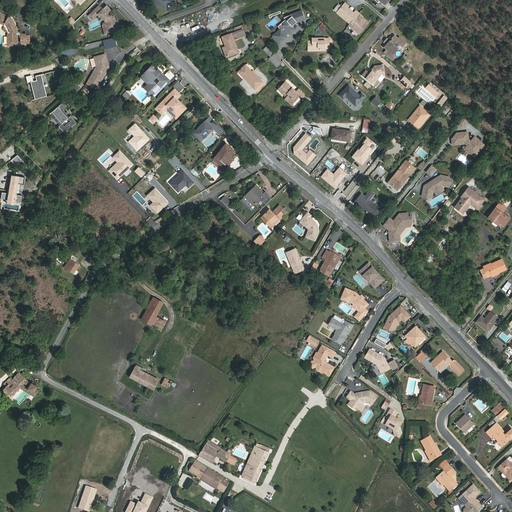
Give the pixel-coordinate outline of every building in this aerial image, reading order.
[(174,7),(176,2),(172,0),(152,0),(157,2),(156,4),(167,9),(169,4),(174,7)] [(353,13),(348,8),(343,4),(342,6),(339,4),(338,4),(334,8),(334,10),(337,12),(336,12),(351,24),(350,25),(354,29),(363,18),(358,15),(359,14),(355,10),(353,13)] [(100,5),(90,15),(94,19),(99,13),(105,19),(106,21),(104,23),(105,23),(103,25),(103,28),(105,34),(119,30),(118,24),(116,23),(118,21),(115,18),(115,17),(114,16),(113,16),(112,15),(111,17),(107,13),(111,9),(107,5),(103,9),(100,5)] [(273,36),(280,43),(287,36),(286,35),(289,33),(289,34),(290,34),(295,30),(292,26),(297,22),(305,19),(302,11),(291,15),(286,19),(287,20),(284,23),(283,27),(285,28),(282,31),(281,29),(273,36)] [(16,33),(18,33),(18,29),(11,18),(0,12),(0,22),(6,25),(9,32),(9,35),(8,35),(8,46),(18,46),(18,35),(16,35),(16,33)] [(71,25),(75,21),(71,16),(66,20),(71,25)] [(267,22),(261,29),(266,32),(271,25),(267,22)] [(275,29),(271,25),(266,32),(270,36),(275,29)] [(233,39),(245,35),(243,30),(222,37),(226,47),(223,48),(226,56),(238,52),(233,39)] [(390,41),(389,43),(385,40),(382,44),(384,46),(382,49),(392,57),(399,49),(401,50),(405,45),(398,40),(397,41),(393,37),(390,40),(390,41)] [(325,41),(329,41),(329,38),(312,38),(312,41),(308,41),(307,49),(318,49),(320,49),(320,50),(325,50),(325,48),(325,41)] [(263,50),(269,56),(273,53),(266,46),(263,50)] [(59,52),(60,57),(77,52),(75,47),(59,52)] [(274,53),(276,56),(280,53),(274,47),(270,50),(274,53)] [(276,67),(282,62),(276,56),(274,53),(269,58),(276,67)] [(106,55),(95,58),(98,66),(98,67),(88,84),(97,89),(109,69),(108,66),(109,66),(106,55)] [(409,72),(411,69),(401,62),(399,65),(409,72)] [(254,89),(256,87),(261,82),(245,65),(238,72),(254,89)] [(148,84),(144,88),(153,97),(169,81),(164,76),(163,77),(159,73),(157,74),(156,73),(157,72),(151,67),(144,74),(148,78),(148,84)] [(376,81),(379,76),(383,76),(381,68),(375,69),(373,70),(369,74),(368,76),(366,75),(364,74),(362,77),(372,86),(372,85),(376,81)] [(53,71),(56,84),(62,83),(59,70),(53,71)] [(31,82),(35,99),(47,96),(41,74),(37,75),(38,80),(37,80),(33,81),(31,82)] [(411,82),(404,77),(400,83),(407,87),(411,82)] [(286,97),(293,103),(301,95),(298,93),(301,90),(299,88),(296,91),(285,81),(278,89),(285,95),(287,93),(289,94),(287,96),(286,97)] [(261,82),(256,87),(258,90),(264,85),(261,82)] [(82,87),(78,83),(71,89),(75,93),(82,87)] [(433,88),(435,86),(431,83),(429,85),(429,84),(425,88),(435,97),(439,93),(433,88)] [(174,90),(171,94),(175,98),(174,98),(176,100),(180,95),(174,90)] [(346,92),(339,101),(343,104),(346,101),(356,110),(365,100),(361,97),(359,99),(350,92),(348,94),(346,92)] [(171,94),(156,109),(162,114),(166,110),(168,108),(174,113),(172,115),(176,119),(186,109),(182,105),(176,100),(174,98),(175,98),(171,94)] [(286,97),(284,99),(291,105),(293,103),(286,97)] [(262,106),(257,101),(250,108),(255,113),(262,106)] [(64,102),(52,112),(62,124),(60,125),(59,126),(64,133),(77,122),(71,116),(68,118),(62,111),(67,106),(64,102)] [(418,127),(429,114),(420,106),(408,120),(418,127)] [(52,112),(50,114),(60,125),(62,124),(52,112)] [(193,133),(199,139),(204,134),(206,136),(213,128),(220,135),(224,131),(214,120),(210,124),(209,122),(213,119),(210,116),(193,133)] [(368,133),(370,120),(364,119),(362,132),(368,133)] [(466,122),(462,119),(456,126),(460,129),(466,122)] [(150,139),(136,124),(129,130),(135,136),(130,141),(138,150),(150,139)] [(349,141),(351,132),(333,129),(332,138),(349,141)] [(482,146),(472,139),(468,144),(466,142),(465,134),(455,135),(450,141),(451,147),(464,145),(466,147),(463,151),(468,155),(470,153),(471,153),(474,156),(482,146)] [(304,152),(313,141),(308,136),(295,150),(296,156),(309,167),(317,158),(311,153),(308,156),(304,152)] [(352,157),(361,164),(372,150),(368,147),(371,142),(366,138),(362,143),(363,143),(359,149),(358,148),(352,157)] [(235,151),(226,144),(214,159),(222,166),(230,156),(235,151)] [(132,165),(120,151),(113,157),(118,162),(109,170),(117,179),(132,165)] [(10,161),(13,165),(21,159),(17,155),(10,161)] [(230,156),(222,166),(225,168),(233,158),(230,156)] [(409,157),(405,163),(388,183),(397,190),(413,169),(410,167),(415,161),(409,157)] [(147,173),(141,167),(137,171),(143,177),(147,173)] [(193,168),(190,171),(196,177),(199,174),(193,168)] [(321,177),(335,188),(337,185),(336,184),(339,180),(340,181),(346,173),(339,168),(333,174),(327,169),(321,177)] [(434,171),(429,168),(425,173),(430,177),(434,171)] [(188,187),(190,185),(193,182),(182,170),(179,173),(180,175),(178,176),(170,183),(178,191),(186,184),(188,187)] [(18,195),(19,184),(25,184),(26,177),(20,176),(12,176),(11,184),(10,194),(9,194),(3,193),(3,199),(9,200),(17,201),(23,202),(23,195),(18,195)] [(439,177),(423,187),(421,198),(430,199),(431,193),(432,192),(440,188),(441,187),(446,188),(447,183),(450,184),(451,181),(447,180),(448,179),(439,177)] [(201,192),(205,188),(197,179),(193,182),(201,192)] [(262,201),(269,195),(266,191),(262,195),(256,189),(257,189),(255,186),(240,201),(249,210),(260,199),(262,201)] [(461,197),(462,198),(463,196),(468,199),(474,191),(468,187),(461,197)] [(440,188),(432,192),(435,196),(442,192),(440,188)] [(168,203),(155,189),(148,195),(154,202),(151,205),(157,213),(161,210),(168,203)] [(375,204),(374,205),(368,200),(374,194),(370,191),(364,197),(361,194),(355,201),(354,202),(358,206),(359,204),(369,212),(368,213),(375,218),(382,209),(375,204)] [(463,196),(462,198),(455,207),(463,213),(470,204),(477,209),(484,200),(474,191),(468,199),(463,196)] [(269,195),(262,201),(265,204),(272,198),(269,195)] [(506,208),(499,203),(488,218),(493,222),(491,224),(495,226),(496,226),(499,223),(504,226),(510,219),(502,213),(506,208)] [(277,218),(279,220),(286,213),(280,205),(272,212),(270,209),(264,215),(272,223),(277,218)] [(307,212),(300,221),(308,228),(308,230),(305,237),(314,240),(318,231),(317,223),(309,217),(311,215),(307,212)] [(389,233),(389,241),(396,241),(396,234),(404,224),(408,223),(408,221),(411,220),(411,217),(408,217),(408,213),(399,214),(393,221),(389,218),(383,225),(389,230),(389,229),(391,230),(391,231),(389,233)] [(271,227),(279,220),(277,218),(272,223),(264,215),(261,217),(271,227)] [(396,234),(396,241),(400,241),(399,235),(406,227),(408,227),(408,223),(404,224),(396,234)] [(285,233),(282,237),(287,242),(290,239),(285,233)] [(260,236),(254,242),(259,246),(264,241),(260,236)] [(291,259),(288,260),(294,272),(295,273),(303,269),(303,268),(300,261),(299,260),(298,259),(298,258),(294,248),(288,251),(291,259)] [(320,270),(328,275),(337,259),(339,257),(331,252),(330,253),(326,251),(322,257),(326,260),(320,270)] [(73,273),(79,266),(70,259),(64,267),(73,273)] [(484,278),(506,269),(502,260),(481,269),(484,278)] [(310,269),(315,271),(318,264),(314,262),(310,269)] [(360,271),(370,281),(372,279),(378,285),(384,279),(369,263),(360,271)] [(507,281),(502,289),(506,292),(511,284),(507,281)] [(356,292),(346,288),(342,297),(349,300),(352,299),(355,301),(354,303),(353,305),(359,311),(355,316),(359,320),(368,311),(365,308),(368,304),(363,299),(360,296),(356,292)] [(141,320),(150,325),(155,317),(162,303),(154,298),(141,320)] [(389,316),(384,328),(391,331),(395,330),(398,322),(402,319),(407,314),(400,306),(389,316)] [(490,310),(484,317),(481,315),(475,323),(488,332),(499,317),(490,310)] [(150,325),(161,330),(165,322),(155,317),(150,325)] [(333,317),(329,324),(337,329),(335,332),(335,333),(332,338),(341,343),(345,336),(344,336),(345,334),(346,335),(350,328),(351,329),(353,325),(346,321),(344,324),(333,317)] [(405,336),(408,339),(412,344),(413,344),(417,345),(425,337),(416,326),(405,336)] [(318,339),(310,334),(308,338),(316,343),(318,339)] [(384,348),(386,344),(376,339),(374,343),(384,348)] [(389,343),(385,348),(391,352),(395,347),(389,343)] [(325,358),(327,354),(333,357),(336,352),(330,349),(322,344),(317,352),(315,357),(315,359),(317,366),(317,368),(322,371),(328,375),(334,366),(326,362),(325,358)] [(370,349),(365,357),(377,364),(381,373),(390,368),(384,357),(370,349)] [(450,365),(453,362),(443,351),(431,363),(440,372),(448,364),(450,365)] [(315,357),(317,352),(316,352),(313,357),(314,360),(311,360),(312,367),(315,366),(316,369),(321,372),(322,371),(317,368),(317,366),(315,359),(315,357)] [(421,352),(416,357),(420,362),(426,356),(421,352)] [(139,369),(140,367),(136,365),(130,377),(153,390),(158,380),(142,371),(139,369)] [(28,385),(29,383),(27,381),(19,373),(12,380),(10,378),(4,384),(7,386),(9,389),(5,393),(9,398),(21,384),(23,382),(28,385)] [(172,382),(165,378),(161,385),(167,388),(167,386),(169,387),(172,382)] [(31,384),(28,388),(28,389),(34,392),(37,387),(31,384)] [(431,400),(434,387),(423,384),(420,403),(432,405),(433,401),(431,400)] [(355,394),(351,391),(347,397),(351,400),(348,404),(349,405),(355,409),(356,410),(357,409),(361,404),(361,402),(367,402),(371,404),(377,396),(370,391),(364,392),(364,393),(362,393),(361,392),(356,393),(355,394)] [(494,409),(497,412),(503,407),(500,403),(494,409)] [(397,413),(390,409),(385,418),(384,417),(381,422),(393,429),(394,434),(398,437),(401,433),(399,426),(402,422),(394,418),(397,413)] [(498,416),(501,418),(507,413),(504,410),(498,416)] [(464,433),(474,424),(465,414),(455,423),(464,433)] [(498,441),(502,445),(510,438),(511,436),(511,429),(511,428),(506,433),(496,423),(486,432),(492,439),(494,437),(498,441)] [(435,445),(430,436),(421,441),(426,450),(425,451),(428,457),(433,455),(434,459),(441,455),(436,445),(435,445)] [(226,461),(230,454),(209,441),(207,445),(206,444),(199,455),(211,462),(216,455),(226,461)] [(268,452),(255,446),(253,450),(256,452),(246,474),(243,473),(242,476),(256,482),(268,452)] [(253,450),(243,473),(246,474),(256,452),(253,450)] [(511,479),(511,478),(511,464),(507,459),(499,466),(511,479)] [(215,489),(216,487),(222,478),(223,477),(204,466),(205,465),(202,464),(201,465),(196,462),(190,471),(198,476),(198,477),(200,479),(215,489)] [(456,473),(448,464),(443,468),(446,472),(439,479),(450,491),(457,484),(451,477),(456,473)] [(222,478),(216,487),(223,492),(229,483),(222,478)] [(482,491),(475,483),(461,496),(469,505),(466,508),(466,510),(467,511),(475,511),(483,505),(476,496),(475,495),(476,495),(477,495),(482,491)] [(87,485),(80,506),(90,510),(97,489),(87,485)] [(184,500),(189,492),(183,489),(178,497),(184,500)] [(145,494),(141,500),(149,504),(152,497),(145,494)] [(436,508),(439,505),(433,499),(430,502),(436,508)] [(144,511),(149,504),(141,500),(140,503),(138,502),(137,504),(130,501),(125,511),(144,511)]
